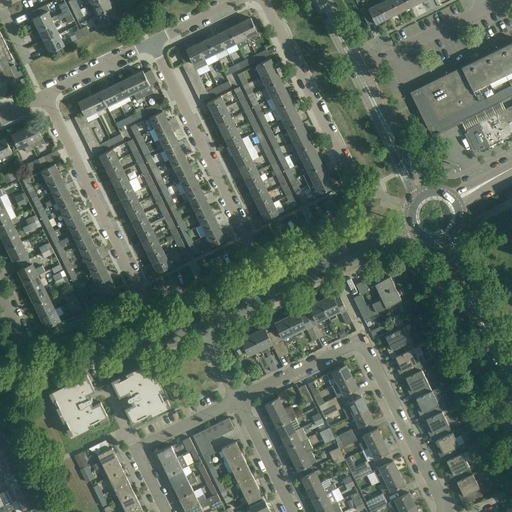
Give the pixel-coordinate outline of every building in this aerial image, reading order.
[(74,13),(80,10),(75,0),(69,0),(68,1),(74,13)] [(109,0),(109,1),(108,0),(100,0),(92,4),(97,16),(112,8),(113,9),(115,7),(111,0),(109,0)] [(392,0),(385,0),(380,3),(387,19),(393,16),(392,16),(398,12),(392,0)] [(410,7),(406,0),(392,0),(398,12),(405,9),(405,10),(410,7)] [(59,5),(65,17),(71,14),(65,2),(59,5)] [(387,19),(380,3),(368,9),(375,23),(376,24),(376,23),(382,21),(387,19)] [(115,7),(113,9),(112,8),(97,16),(103,27),(118,19),(121,18),(115,7)] [(80,10),(74,13),(77,19),(83,16),(80,10)] [(54,23),(58,21),(56,15),(51,18),(48,11),(33,18),(39,30),(54,23)] [(71,14),(65,17),(68,23),(75,20),(71,14)] [(240,23),(247,38),(258,32),(251,18),(240,23)] [(44,41),(59,34),(54,23),(39,30),(44,41)] [(239,48),(249,43),(247,38),(240,23),(229,28),(236,43),(239,48)] [(86,26),(80,28),(84,36),(90,33),(86,26)] [(84,36),(80,28),(80,29),(74,32),(77,39),(84,36)] [(236,43),(229,28),(218,34),(225,48),(236,43)] [(13,59),(0,32),(0,70),(1,70),(1,71),(2,70),(8,67),(6,63),(13,59)] [(65,45),(59,34),(44,41),(50,53),(65,45)] [(208,39),(212,47),(217,59),(218,59),(215,53),(225,48),(218,34),(208,39)] [(204,59),(215,53),(212,47),(208,39),(197,44),(204,59)] [(421,87),(411,92),(420,110),(431,133),(440,129),(441,128),(452,123),(454,122),(461,119),(511,94),(511,43),(511,42),(510,43),(478,59),(474,61),(437,79),(421,87)] [(180,55),(184,63),(191,60),(194,65),(196,69),(207,64),(204,59),(197,44),(186,49),(187,51),(180,55)] [(266,50),(255,55),(258,60),(269,55),(266,50)] [(255,55),(245,60),(247,65),(258,60),(255,55)] [(256,65),(261,76),(276,69),(270,58),(256,65)] [(185,70),(194,65),(191,60),(184,63),(182,64),(185,70)] [(247,65),(245,60),(234,65),(236,70),(247,65)] [(196,70),(196,69),(194,65),(185,70),(187,75),(196,70)] [(236,70),(234,65),(223,70),(226,76),(236,70)] [(14,79),(8,67),(2,70),(8,82),(14,79)] [(143,70),(132,76),(142,97),(153,92),(150,85),(157,81),(151,69),(144,73),(143,70)] [(281,80),(276,69),(261,76),(267,87),(281,80)] [(190,80),(199,76),(196,70),(187,75),(190,80)] [(243,85),(248,83),(242,72),(237,74),(243,85)] [(142,97),(132,76),(121,81),(128,95),(133,93),(137,100),(142,97)] [(202,81),(199,76),(190,80),(192,85),(202,81)] [(272,97),(286,90),(281,80),(267,87),(272,97)] [(118,101),(128,95),(121,81),(111,86),(118,101)] [(195,91),(204,86),(202,81),(192,85),(195,91)] [(218,86),(220,91),(231,86),(228,81),(218,86)] [(248,83),(243,85),(248,96),(255,92),(258,91),(256,87),(252,90),(248,83)] [(100,92),(107,106),(118,101),(111,86),(100,92)] [(195,91),(198,96),(207,91),(204,86),(195,91)] [(218,86),(207,91),(207,92),(209,97),(220,91),(218,86)] [(239,100),(244,98),(239,87),(233,90),(239,100)] [(277,108),(291,101),(286,90),(272,97),(277,108)] [(200,101),(209,97),(207,92),(207,91),(198,96),(200,101)] [(89,97),(96,111),(107,106),(100,92),(89,97)] [(255,92),(248,96),(253,107),(258,104),(253,93),(255,92)] [(207,102),(213,113),(226,106),(221,96),(207,102)] [(83,113),(85,117),(96,111),(89,97),(78,102),(83,113)] [(250,108),(244,98),(239,100),(244,111),(250,108)] [(272,111),(277,121),(282,119),(297,112),(291,101),(277,108),(272,111)] [(158,102),(147,108),(150,113),(161,107),(158,102)] [(258,117),(264,115),(258,104),(253,107),(258,117)] [(136,112),(139,118),(145,115),(150,113),(147,108),(144,110),(142,105),(135,108),(136,112)] [(218,124),(231,117),(226,106),(213,113),(218,124)] [(250,108),(244,111),(249,122),(255,119),(250,108)] [(489,146),(511,134),(511,109),(497,117),(494,117),(489,119),(488,121),(490,124),(481,128),(478,123),(467,129),(467,131),(476,150),(477,150),(478,152),(489,146)] [(155,128),(168,122),(163,111),(149,117),(155,128)] [(139,118),(136,112),(126,118),(128,123),(139,118)] [(302,122),(297,112),(282,119),(287,129),(302,122)] [(86,118),(85,117),(83,113),(74,117),(77,123),(86,118)] [(264,115),(258,117),(264,128),(269,125),(267,122),(271,120),(267,113),(264,115)] [(237,128),(231,117),(218,124),(223,134),(237,128)] [(86,118),(77,123),(80,128),(89,123),(86,118)] [(128,123),(126,118),(115,123),(118,128),(128,123)] [(260,130),(255,119),(249,122),(255,132),(260,130)] [(160,139),(173,132),(168,122),(155,128),(160,139)] [(293,140),(307,133),(302,122),(287,129),(293,140)] [(24,129),(33,147),(44,142),(35,123),(24,129)] [(91,129),(89,123),(80,128),(82,133),(91,129)] [(130,127),(135,138),(141,135),(136,124),(130,127)] [(274,136),(269,125),(264,128),(269,139),(274,136)] [(92,130),(94,134),(96,139),(98,142),(102,140),(96,128),(92,130)] [(228,145),(242,138),(237,128),(223,134),(228,145)] [(33,147),(24,129),(12,135),(19,149),(24,146),(27,152),(33,149),(33,148),(33,147)] [(92,130),(91,129),(82,133),(85,138),(94,134),(92,130)] [(260,130),(255,132),(260,143),(265,140),(260,130)] [(178,143),(173,132),(160,139),(165,150),(178,143)] [(298,151),(312,144),(307,133),(293,140),(298,151)] [(87,143),(96,139),(94,134),(85,138),(87,143)] [(110,139),(112,144),(123,139),(120,134),(117,136),(110,139)] [(141,148),(146,146),(141,135),(135,138),(141,148)] [(274,149),(279,147),(274,136),(269,139),(274,149)] [(228,145),(234,156),(247,149),(245,144),(247,143),(245,137),(242,138),(228,145)] [(5,138),(0,140),(0,156),(1,158),(12,152),(5,138)] [(98,142),(96,139),(87,143),(90,149),(99,144),(98,142)] [(102,150),(112,144),(110,139),(99,145),(102,150)] [(132,153),(137,150),(132,139),(126,142),(132,153)] [(265,154),(270,151),(265,140),(260,143),(265,154)] [(141,148),(146,159),(151,156),(149,151),(159,146),(157,142),(147,147),(146,146),(141,148)] [(170,160),(184,154),(178,143),(165,150),(170,160)] [(102,150),(99,145),(99,144),(90,149),(93,154),(102,150)] [(312,144),(298,151),(303,161),(317,154),(312,144)] [(100,155),(105,166),(119,159),(124,156),(119,145),(100,155)] [(274,149),(279,160),(284,157),(279,147),(274,149)] [(252,160),(247,149),(234,156),(239,166),(252,160)] [(48,154),(38,158),(42,166),(60,157),(57,150),(48,154)] [(137,163),(143,161),(137,150),(132,153),(137,163)] [(270,164),(276,162),(270,151),(265,154),(270,164)] [(171,173),(189,164),(184,154),(170,160),(175,171),(170,173),(171,173)] [(303,174),(303,175),(323,165),(317,154),(303,161),(308,172),(303,174)] [(279,160),(284,171),(293,167),(294,166),(289,155),(284,157),(279,160)] [(157,167),(151,156),(146,159),(151,170),(157,167)] [(36,168),(42,166),(38,158),(33,161),(36,168)] [(105,166),(110,176),(124,170),(119,159),(105,166)] [(244,177),(258,170),(252,160),(239,166),(244,177)] [(148,171),(143,161),(137,163),(142,174),(148,171)] [(281,172),(276,162),(270,164),(267,166),(272,176),(276,175),(281,172)] [(40,171),(46,182),(60,175),(55,164),(40,171)] [(176,184),(181,182),(194,175),(189,164),(171,173),(176,184)] [(328,176),(323,165),(303,175),(309,185),(328,176)] [(156,180),(162,178),(157,167),(151,170),(156,180)] [(284,171),(290,181),(295,179),(290,168),(293,167),(284,171)] [(129,180),(124,170),(110,176),(115,187),(129,180)] [(244,177),(249,188),(263,181),(258,170),(244,177)] [(13,171),(8,173),(12,180),(17,178),(13,171)] [(148,185),(153,182),(148,171),(142,174),(148,185)] [(281,185),(286,183),(281,172),(276,175),(281,185)] [(12,180),(8,173),(2,176),(6,183),(12,180)] [(47,194),(65,185),(60,175),(46,182),(51,192),(47,194)] [(199,186),(194,175),(181,182),(186,192),(199,186)] [(328,176),(309,185),(314,196),(316,200),(321,197),(319,194),(333,187),(328,176)] [(28,191),(33,188),(28,177),(22,180),(28,191)] [(162,191),(167,188),(162,178),(156,180),(162,191)] [(295,192),(300,189),(295,179),(290,181),(295,192)] [(121,198),(134,191),(129,180),(115,187),(121,198)] [(255,198),(268,192),(263,181),(249,188),(255,198)] [(153,195),(158,193),(153,182),(148,185),(153,195)] [(286,196),(291,194),(286,183),(281,185),(286,196)] [(56,203),(71,196),(65,185),(47,194),(50,200),(45,203),(47,207),(56,203)] [(191,203),(205,196),(199,186),(186,192),(191,203)] [(307,198),(312,196),(307,186),(302,188),(307,198)] [(38,198),(33,188),(28,191),(33,201),(38,198)] [(172,199),(167,188),(162,191),(167,202),(172,199)] [(305,200),(300,189),(295,192),(302,206),(311,202),(309,198),(305,200)] [(126,208),(139,202),(134,191),(121,198),(126,208)] [(14,197),(17,202),(27,197),(26,197),(24,192),(14,197)] [(268,192),(255,198),(260,209),(273,202),(268,192)] [(158,206),(164,203),(158,193),(153,195),(158,206)] [(291,194),(286,196),(292,207),(297,204),(291,194)] [(71,196),(56,203),(59,209),(55,210),(58,215),(61,214),(76,207),(71,196)] [(196,214),(210,207),(205,196),(191,203),(196,214)] [(29,201),(27,197),(17,202),(19,207),(26,204),(26,202),(29,201)] [(44,209),(38,198),(33,201),(38,212),(44,209)] [(178,210),(172,199),(167,202),(172,212),(178,210)] [(131,219),(145,213),(139,202),(126,208),(131,219)] [(273,202),(260,209),(265,220),(279,213),(273,202)] [(169,214),(164,203),(158,206),(163,217),(169,214)] [(67,224),(81,217),(76,207),(61,214),(67,224)] [(202,224),(215,218),(210,207),(196,214),(202,224)] [(5,208),(0,210),(0,224),(11,219),(5,208)] [(43,223),(49,220),(44,209),(38,212),(43,223)] [(177,223),(183,220),(178,210),(172,212),(177,223)] [(136,230),(150,223),(145,213),(131,219),(136,230)] [(169,227),(174,225),(169,214),(163,217),(169,227)] [(25,219),(28,225),(38,220),(36,215),(33,216),(25,219)] [(72,235),(86,228),(81,217),(67,224),(72,235)] [(207,235),(220,228),(215,218),(202,224),(207,235)] [(0,224),(0,233),(2,238),(16,231),(11,219),(0,224)] [(41,225),(38,220),(28,225),(31,230),(37,226),(37,227),(41,225)] [(49,233),(54,230),(49,220),(43,223),(49,233)] [(188,231),(183,220),(177,223),(183,234),(188,231)] [(155,234),(150,223),(136,230),(142,240),(155,234)] [(174,238),(179,235),(174,225),(169,227),(174,238)] [(92,239),(86,228),(72,235),(77,246),(92,239)] [(220,228),(207,235),(212,246),(225,239),(220,228)] [(49,233),(54,244),(60,241),(59,241),(54,230),(49,233)] [(22,242),(16,231),(2,238),(7,249),(22,242)] [(193,242),(188,231),(183,234),(188,244),(193,242)] [(147,251),(160,245),(155,234),(142,240),(147,251)] [(184,246),(179,235),(174,238),(179,249),(184,246)] [(54,244),(59,255),(65,252),(61,245),(71,240),(69,236),(59,241),(60,241),(54,244)] [(97,249),(92,239),(77,246),(82,256),(97,249)] [(22,242),(7,249),(13,260),(27,253),(22,242)] [(39,248),(41,253),(52,248),(49,242),(39,248)] [(193,242),(188,244),(193,255),(198,253),(194,244),(193,242)] [(166,255),(160,245),(147,251),(152,262),(166,255)] [(184,246),(179,249),(180,250),(185,259),(190,257),(184,246)] [(54,252),(52,248),(41,253),(44,258),(54,252)] [(88,267),(102,260),(97,249),(82,256),(88,267)] [(64,265),(70,262),(65,252),(59,255),(64,265)] [(171,266),(166,255),(152,262),(157,273),(171,266)] [(222,257),(213,260),(215,268),(224,266),(222,257)] [(107,271),(102,260),(88,267),(90,272),(86,274),(89,280),(93,278),(107,271)] [(70,276),(75,273),(70,262),(64,265),(70,276)] [(18,270),(24,282),(38,275),(45,271),(42,265),(35,269),(32,263),(18,270)] [(55,272),(62,269),(60,264),(53,268),(55,272)] [(66,276),(63,270),(60,272),(60,271),(53,275),(55,281),(66,276)] [(113,281),(107,271),(93,278),(98,288),(113,281)] [(70,276),(75,287),(80,284),(75,273),(70,276)] [(43,287),(38,275),(24,282),(29,293),(43,287)] [(55,281),(58,285),(63,283),(66,289),(71,287),(66,276),(55,281)] [(390,276),(375,283),(372,276),(356,284),(361,294),(353,298),(364,320),(378,314),(375,309),(386,304),(387,307),(401,300),(390,276)] [(113,281),(98,288),(104,299),(118,292),(113,281)] [(80,297),(86,294),(80,284),(75,287),(80,297)] [(49,298),(43,287),(29,293),(35,305),(49,298)] [(73,300),(76,299),(73,293),(64,297),(67,303),(73,300)] [(91,305),(86,294),(80,297),(85,308),(91,305)] [(321,300),(330,319),(336,316),(334,313),(339,311),(346,325),(352,322),(340,297),(335,300),(332,295),(321,300)] [(41,316),(55,309),(49,298),(35,305),(41,316)] [(74,314),(79,311),(73,300),(67,303),(70,308),(71,308),(74,314)] [(330,319),(321,300),(309,306),(317,322),(320,320),(322,324),(330,319)] [(60,321),(55,309),(41,316),(46,327),(60,321)] [(287,317),(294,333),(306,327),(312,341),(318,338),(312,326),(308,316),(307,316),(306,313),(301,316),(298,311),(287,317)] [(294,333),(287,317),(275,323),(283,338),(284,340),(278,343),(284,355),(290,352),(287,345),(298,340),(294,333)] [(318,323),(312,326),(318,338),(324,336),(318,323)] [(392,359),(396,357),(413,349),(409,342),(410,342),(403,327),(385,336),(391,347),(392,346),(394,349),(388,351),(392,359)] [(279,358),(284,355),(278,343),(272,331),(267,333),(264,328),(253,333),(261,349),(272,344),(279,358)] [(233,348),(236,355),(239,353),(239,354),(247,351),(249,355),(261,349),(253,333),(241,339),(242,341),(235,345),(236,347),(233,348)] [(402,380),(406,378),(421,370),(425,368),(421,361),(420,362),(414,348),(413,349),(396,357),(401,368),(403,367),(404,369),(399,372),(402,380)] [(269,367),(263,354),(257,357),(263,369),(269,367)] [(170,405),(149,362),(112,381),(120,396),(127,393),(129,397),(128,397),(128,398),(128,399),(128,400),(129,401),(130,401),(131,401),(133,405),(126,408),(133,424),(170,405)] [(275,364),(269,367),(272,372),(278,369),(275,364)] [(326,374),(329,379),(328,380),(331,387),(332,386),(337,384),(338,383),(339,383),(352,376),(346,364),(326,374)] [(421,370),(406,378),(411,388),(413,387),(414,390),(409,393),(412,400),(416,399),(430,391),(427,384),(428,384),(421,370)] [(94,390),(87,375),(50,393),(71,436),(104,420),(108,418),(100,402),(93,406),(91,402),(92,402),(92,401),(92,400),(92,399),(92,398),(91,398),(91,397),(90,397),(89,397),(89,398),(87,394),(94,390)] [(357,388),(352,376),(332,386),(337,398),(344,394),(357,388)] [(314,396),(319,393),(313,381),(308,383),(314,396)] [(302,400),(310,396),(305,385),(298,388),(303,399),(301,400),(302,400)] [(416,399),(421,409),(423,408),(424,411),(419,414),(423,421),(426,419),(441,412),(437,405),(438,405),(435,398),(439,396),(435,389),(431,391),(430,391),(416,399)] [(314,396),(321,411),(338,403),(335,396),(324,402),(319,393),(314,396)] [(310,396),(302,400),(304,405),(312,401),(310,396)] [(271,415),(284,409),(279,397),(265,404),(271,415)] [(354,415),(367,408),(362,397),(348,403),(342,406),(347,418),(354,415)] [(338,403),(321,411),(324,417),(341,408),(338,403)] [(284,409),(271,415),(276,426),(290,420),(295,417),(296,416),(291,406),(284,409)] [(367,408),(354,415),(359,426),(373,420),(367,408)] [(433,442),(436,440),(451,433),(447,426),(448,426),(441,412),(426,419),(431,430),(433,429),(435,432),(429,434),(433,442)] [(311,416),(314,421),(321,418),(319,413),(311,416)] [(295,417),(290,420),(276,426),(282,437),(300,428),(295,417)] [(229,418),(222,421),(227,432),(234,429),(229,418)] [(221,435),(227,432),(222,421),(216,424),(221,435)] [(216,438),(221,435),(216,424),(210,426),(216,438)] [(205,429),(210,440),(216,438),(210,426),(205,429)] [(282,437),(287,448),(300,442),(307,438),(302,427),(300,428),(282,437)] [(369,447),(383,440),(377,428),(364,435),(359,437),(361,442),(359,443),(362,450),(369,447)] [(205,429),(199,432),(204,442),(208,440),(209,441),(210,440),(205,429)] [(334,437),(335,439),(337,443),(354,435),(351,429),(334,437)] [(198,446),(204,442),(199,432),(193,435),(198,446)] [(447,461),(461,454),(458,447),(458,446),(452,433),(451,433),(436,440),(442,451),(443,450),(445,453),(439,455),(443,463),(447,461)] [(0,450),(10,446),(8,442),(9,441),(7,437),(6,437),(4,434),(0,436),(0,450)] [(332,440),(330,435),(322,439),(324,444),(332,440)] [(354,435),(337,443),(339,447),(340,449),(357,440),(354,435)] [(188,452),(190,451),(195,449),(189,437),(182,441),(188,452)] [(300,442),(287,448),(292,459),(306,453),(311,450),(313,449),(307,438),(300,442)] [(201,451),(211,446),(209,441),(208,440),(204,442),(198,446),(201,451)] [(383,440),(369,447),(375,458),(389,452),(383,440)] [(221,448),(227,460),(242,453),(236,441),(221,448)] [(0,464),(0,465),(15,457),(14,455),(15,454),(13,450),(12,450),(10,446),(0,450),(0,464)] [(162,464),(177,457),(171,446),(157,453),(162,464)] [(211,446),(201,451),(204,458),(208,456),(215,453),(211,446)] [(103,466),(117,459),(112,447),(98,454),(101,461),(93,465),(95,470),(103,466)] [(339,447),(329,452),(332,459),(342,454),(340,449),(339,447)] [(316,461),(311,450),(306,453),(292,459),(298,470),(311,464),(311,463),(316,461)] [(447,461),(453,474),(450,476),(453,483),(457,482),(472,475),(468,467),(469,467),(466,461),(472,458),(468,451),(462,453),(461,454),(447,461)] [(247,464),(242,453),(227,460),(233,471),(247,464)] [(345,460),(345,459),(342,454),(332,459),(335,465),(345,460)] [(177,457),(162,464),(168,475),(182,468),(188,466),(182,455),(177,457)] [(209,469),(214,467),(208,456),(204,458),(209,469)] [(345,460),(349,468),(353,475),(370,466),(367,460),(355,466),(350,456),(345,459),(345,460)] [(15,457),(0,465),(6,476),(21,469),(19,465),(20,464),(18,460),(17,460),(15,457)] [(109,477),(123,470),(117,459),(103,466),(109,477)] [(385,479),(399,472),(393,460),(373,470),(379,482),(385,479)] [(198,467),(201,473),(206,471),(203,464),(198,467)] [(234,485),(252,475),(247,464),(233,471),(236,478),(232,480),(234,485)] [(80,469),(83,475),(91,472),(88,465),(80,469)] [(168,475),(173,487),(188,480),(195,476),(193,472),(192,473),(188,466),(182,468),(168,475)] [(370,466),(353,475),(355,481),(373,472),(370,466)] [(219,478),(214,467),(209,469),(215,480),(219,478)] [(21,469),(6,476),(12,488),(27,481),(25,478),(26,477),(24,473),(23,473),(21,469)] [(114,488),(129,481),(123,470),(109,477),(114,488)] [(207,484),(211,482),(206,471),(201,473),(207,484)] [(307,489),(320,482),(315,471),(301,478),(307,489)] [(91,472),(83,475),(87,482),(94,478),(91,472)] [(399,472),(385,479),(388,485),(383,488),(385,493),(391,490),(404,484),(399,472)] [(473,474),(472,475),(457,482),(462,492),(464,491),(465,494),(460,497),(463,504),(482,495),(478,488),(479,488),(473,474)] [(258,487),(252,475),(234,485),(238,483),(244,494),(258,487)] [(195,476),(173,487),(179,498),(193,491),(190,485),(197,481),(195,476)] [(342,479),(344,484),(352,480),(349,476),(342,479)] [(215,480),(220,492),(225,489),(220,479),(220,480),(219,478),(215,480)] [(354,485),(352,480),(344,484),(347,489),(354,485)] [(12,488),(7,490),(12,502),(18,500),(33,492),(31,488),(32,488),(29,483),(28,484),(27,481),(12,488)] [(120,500),(134,493),(129,481),(114,488),(120,500)] [(217,494),(211,482),(207,484),(212,496),(217,494)] [(320,482),(307,489),(312,500),(336,488),(334,482),(323,488),(320,482)] [(98,496),(102,494),(98,485),(93,487),(98,496)] [(249,506),(264,499),(258,487),(244,494),(249,506)] [(336,488),(312,500),(317,511),(337,501),(332,491),(336,488)] [(228,495),(225,489),(220,492),(226,503),(233,499),(230,494),(228,495)] [(193,491),(179,498),(185,509),(206,499),(204,494),(197,498),(193,491)] [(33,492),(18,500),(23,511),(40,511),(42,511),(37,501),(38,500),(35,496),(33,492)] [(140,504),(134,493),(120,500),(125,511),(140,504)] [(383,493),(365,501),(368,507),(386,498),(383,493)] [(390,502),(394,511),(397,511),(400,511),(414,504),(409,493),(395,499),(390,502)] [(107,504),(102,494),(98,496),(103,506),(107,504)] [(212,496),(206,499),(185,509),(185,511),(203,511),(202,508),(208,505),(211,511),(223,505),(217,494),(212,496)] [(355,501),(353,499),(347,502),(351,508),(355,506),(359,504),(362,502),(360,498),(355,501)] [(386,498),(368,507),(370,511),(372,511),(388,504),(386,498)] [(263,511),(269,509),(264,499),(249,506),(252,511),(263,511)] [(318,511),(342,511),(337,501),(317,511),(318,511)] [(365,507),(362,502),(359,504),(355,506),(358,511),(365,507)]
